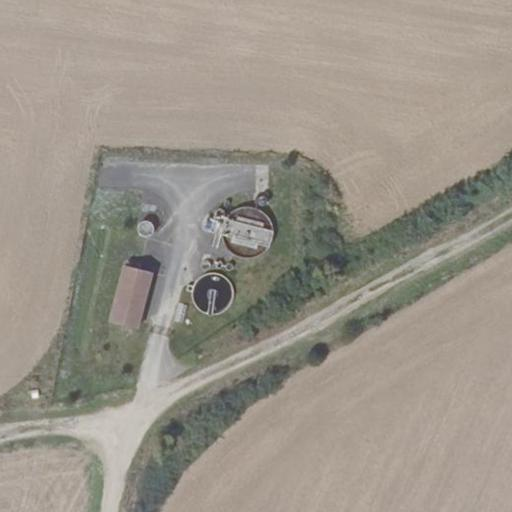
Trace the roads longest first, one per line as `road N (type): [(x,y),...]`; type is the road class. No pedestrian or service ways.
road 1 (track): [(137,416),(511,207)]
road 2 (track): [(0,441),(87,419),(137,416)]
